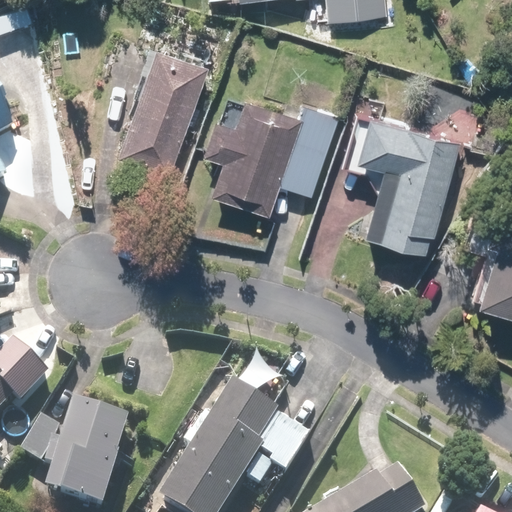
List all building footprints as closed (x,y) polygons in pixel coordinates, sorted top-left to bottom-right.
[(319,0),(322,22),(384,15),(381,0),(201,0),(202,0),(233,0),(233,1),(238,0),(319,0)] [(204,67),(150,49),(113,156),(166,175),(204,67)] [(300,104),(296,117),(239,99),(230,126),(209,119),(197,156),(217,162),(205,198),(266,218),(276,188),(308,199),(335,116),(300,104)] [(0,107),(0,179),(4,178),(0,170),(0,136),(12,130),(0,107)] [(352,163),(378,170),(359,237),(421,255),(426,235),(430,236),(444,187),(457,141),(364,117),(352,163)] [(511,219),(507,218),(507,217),(489,212),(479,244),(488,246),(470,305),(511,318),(511,219)] [(0,407),(8,400),(16,408),(46,376),(10,342),(0,352),(0,407)] [(206,416),(150,505),(161,511),(219,511),(256,453),(268,461),(266,465),(282,475),(287,466),(306,436),(275,417),(256,447),(254,446),(275,413),(228,384),(207,417),(206,416)] [(56,442),(50,441),(58,428),(38,417),(17,454),(37,465),(44,452),(52,454),(39,498),(87,511),(96,511),(122,424),(66,407),(56,442)] [(322,507),(313,511),(421,511),(422,511),(393,468),(374,480),(371,475),(343,493),(339,488),(318,501),(322,507)]
